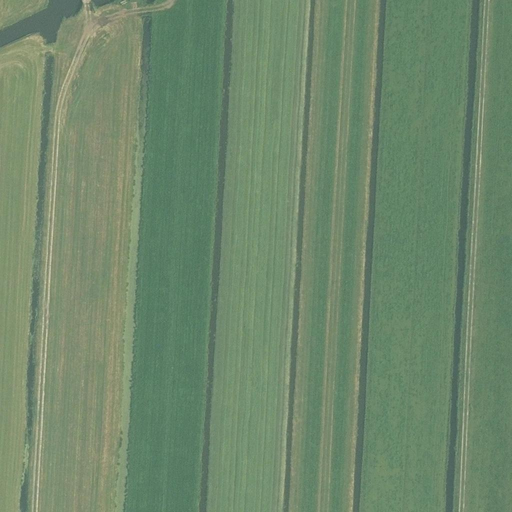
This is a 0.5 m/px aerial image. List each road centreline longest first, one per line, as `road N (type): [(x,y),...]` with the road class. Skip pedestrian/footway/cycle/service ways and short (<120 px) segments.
road 1 (track): [(36,511),(58,117),(91,26),(86,0)]
road 2 (track): [(463,511),(487,0)]
